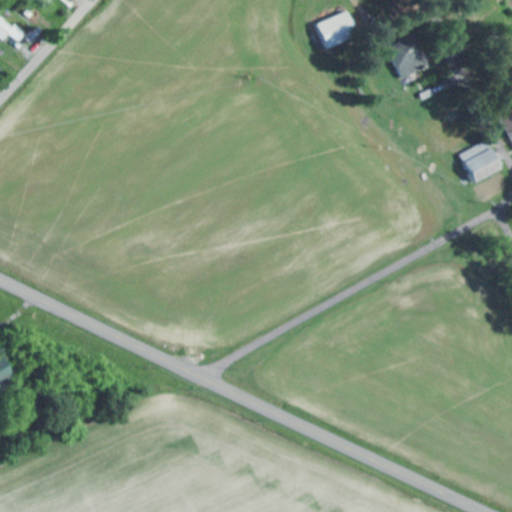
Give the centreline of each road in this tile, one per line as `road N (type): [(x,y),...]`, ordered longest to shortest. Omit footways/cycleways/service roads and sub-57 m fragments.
road 1 (secondary): [(0,279),(482,511)]
road 2 (residential): [(194,374),(473,221),(511,188)]
road 3 (residential): [(511,172),(408,3)]
road 4 (residential): [(91,0),(0,98)]
